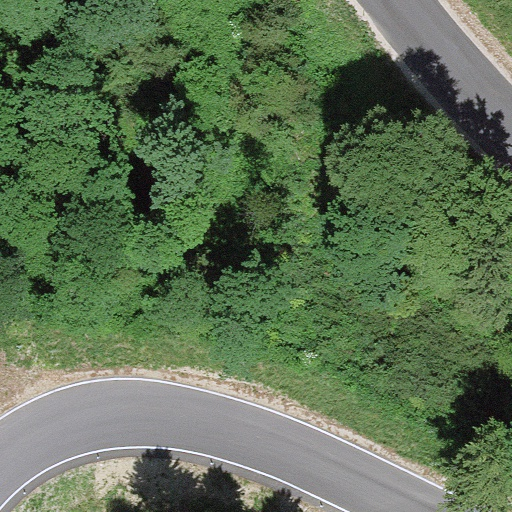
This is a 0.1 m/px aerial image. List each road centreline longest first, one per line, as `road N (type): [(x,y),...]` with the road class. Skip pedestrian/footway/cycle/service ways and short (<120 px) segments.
road 1 (tertiary): [(438,511),(294,444),(217,423),(130,415),(54,426),(0,456)]
road 2 (tertiary): [(400,0),(511,134)]
